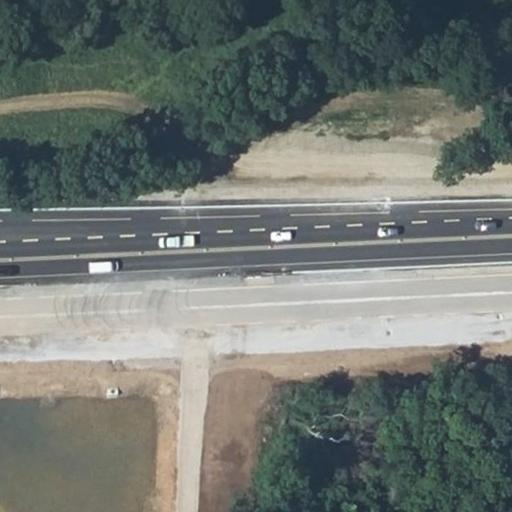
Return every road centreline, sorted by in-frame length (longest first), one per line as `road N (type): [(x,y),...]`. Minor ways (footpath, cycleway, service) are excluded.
road 1 (track): [(511,149),(451,139),(390,170),(353,173),(285,164),(105,98),(0,110)]
road 2 (trunk): [(0,317),(511,291)]
road 3 (trunk): [(511,242),(0,265)]
road 4 (trunk): [(511,221),(0,231)]
